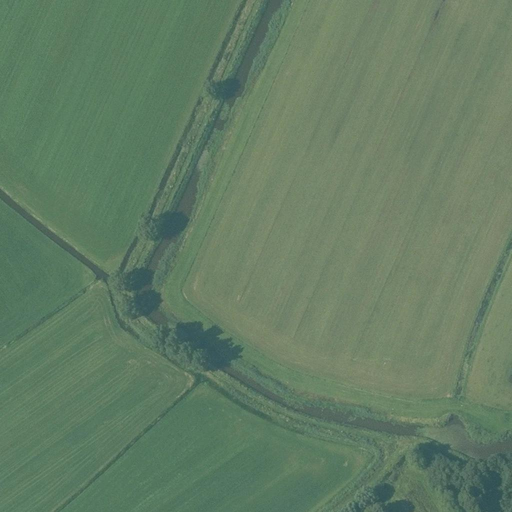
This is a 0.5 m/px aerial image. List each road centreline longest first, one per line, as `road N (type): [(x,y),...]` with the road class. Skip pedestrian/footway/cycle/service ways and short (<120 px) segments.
road 1 (track): [(394,445),(254,399),(150,332),(129,300),(136,268),(256,0)]
road 2 (track): [(511,459),(475,467),(421,442),(394,445)]
